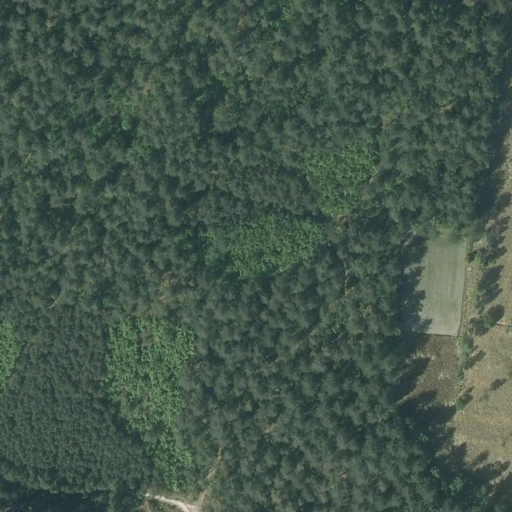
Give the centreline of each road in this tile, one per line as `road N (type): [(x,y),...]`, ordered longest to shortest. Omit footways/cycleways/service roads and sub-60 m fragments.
road 1 (track): [(327,218),(71,135),(39,111),(0,98)]
road 2 (track): [(511,42),(480,233),(344,220)]
road 3 (track): [(196,511),(243,368),(285,352),(347,263)]
road 4 (track): [(327,218),(231,47),(234,0)]
road 5 (track): [(191,511),(90,478),(67,482),(0,470)]
